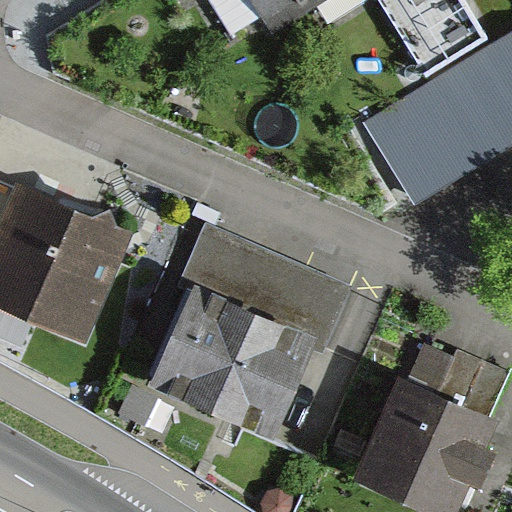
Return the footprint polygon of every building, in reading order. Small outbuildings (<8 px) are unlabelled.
[(213,0),(241,42),(280,17),(290,32),(338,0),(213,0)] [(511,148),(511,45),(371,128),(417,205),(511,148)] [(142,236),(30,187),(0,254),(0,301),(95,343),(142,236)] [(372,299),(218,241),(164,381),(318,439),(327,417),(372,299)] [(473,511),(511,420),(511,385),(425,349),(369,484),(437,511),(473,511)]
